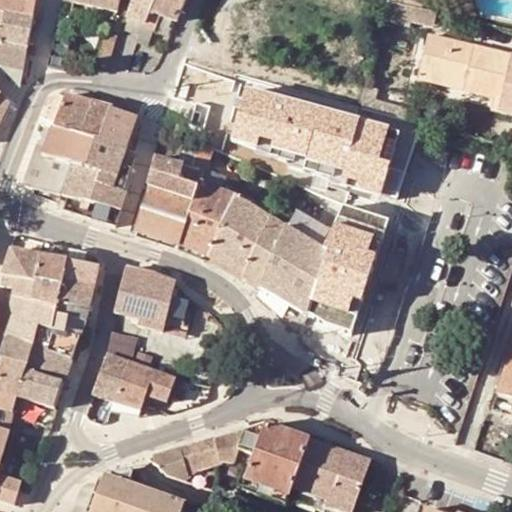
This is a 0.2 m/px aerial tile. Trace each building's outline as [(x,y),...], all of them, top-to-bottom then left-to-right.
[(0,0),(0,4),(2,5),(32,11),(33,0),(0,0)] [(126,0),(125,6),(140,11),(145,0),(126,0)] [(175,10),(179,0),(145,0),(140,11),(144,13),(142,16),(155,21),(162,5),(175,10)] [(0,60),(17,78),(19,79),(32,11),(2,5),(0,13),(0,60)] [(510,44),(430,25),(421,58),(466,69),(464,77),(500,86),(510,44)] [(111,31),(102,28),(96,43),(105,45),(111,31)] [(51,31),(44,56),(61,61),(66,36),(51,31)] [(103,48),(96,45),(93,53),(90,61),(99,63),(103,48)] [(0,128),(14,102),(0,88),(0,128)] [(408,101),(364,88),(362,98),(405,110),(408,101)] [(91,145),(94,135),(100,137),(111,105),(57,91),(43,129),(91,145)] [(111,105),(100,137),(125,145),(135,113),(111,105)] [(286,167),(389,188),(401,127),(299,106),(286,167)] [(43,149),(67,159),(84,165),(91,145),(43,129),(39,140),(45,143),(43,149)] [(94,135),(91,145),(84,165),(99,171),(95,183),(121,191),(134,154),(123,151),(125,145),(100,137),(94,135)] [(38,162),(64,170),(67,159),(43,149),(45,143),(39,140),(23,182),(30,184),(38,162)] [(203,146),(201,155),(197,169),(208,173),(215,150),(203,146)] [(188,167),(197,169),(201,155),(187,151),(183,165),(188,167)] [(445,189),(451,162),(423,156),(417,183),(445,189)] [(183,165),(160,158),(151,188),(197,204),(202,189),(182,182),(188,167),(183,165)] [(67,159),(64,170),(60,191),(66,193),(119,207),(124,192),(121,191),(95,183),(99,171),(84,165),(67,159)] [(30,184),(60,191),(64,170),(38,162),(30,184)] [(208,173),(197,169),(188,167),(182,182),(202,189),(204,184),(208,173)] [(182,247),(209,257),(237,199),(238,198),(204,184),(202,189),(197,204),(182,247)] [(197,204),(151,188),(137,231),(182,247),(197,204)] [(115,220),(119,207),(66,193),(62,206),(74,209),(115,220)] [(271,219),(237,199),(209,257),(245,278),(271,219)] [(293,205),(290,230),(263,289),(311,317),(331,255),(324,251),(330,236),(293,205)] [(245,278),(263,289),(290,230),(271,219),(245,278)] [(42,239),(38,255),(28,296),(55,303),(61,277),(67,246),(68,244),(42,239)] [(61,277),(95,284),(98,263),(89,261),(91,252),(67,246),(61,277)] [(0,407),(13,412),(19,393),(34,346),(40,346),(72,358),(95,284),(61,277),(55,303),(28,296),(38,255),(8,250),(2,274),(6,276),(3,285),(15,289),(10,311),(13,313),(1,358),(4,360),(0,370),(0,407)] [(186,332),(193,299),(190,297),(176,294),(177,288),(178,285),(142,273),(127,270),(117,311),(143,318),(141,326),(168,333),(169,328),(186,332)] [(40,346),(34,346),(19,393),(55,405),(72,358),(40,346)] [(511,351),(500,387),(511,391),(511,351)] [(117,403),(131,366),(109,358),(95,396),(117,403)] [(172,403),(179,382),(131,366),(117,403),(147,412),(149,408),(154,409),(157,398),(172,403)] [(494,404),(511,410),(511,391),(500,387),(494,404)] [(0,407),(0,422),(9,425),(13,412),(0,407)] [(254,480),(297,495),(318,439),(273,424),(236,432),(149,459),(165,474),(179,480),(181,475),(240,459),(258,466),(254,480)] [(0,453),(8,429),(0,425),(0,453)] [(318,439),(297,495),(295,498),(333,510),(335,506),(349,511),(361,511),(379,463),(318,439)] [(176,504),(179,498),(168,494),(166,501),(134,489),(137,482),(142,467),(125,470),(120,484),(110,481),(99,511),(187,511),(189,508),(176,504)] [(0,476),(0,498),(14,503),(20,483),(0,476)]
